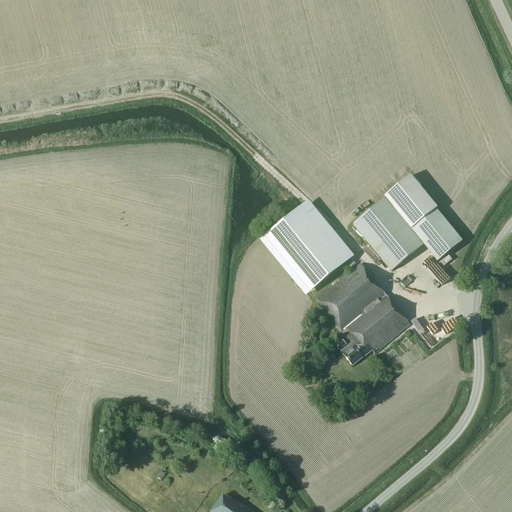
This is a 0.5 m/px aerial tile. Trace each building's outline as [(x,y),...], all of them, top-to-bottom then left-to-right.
[(436,263),(462,242),(410,178),(353,225),(391,271),(422,246),(436,263)] [(259,237),(302,296),(353,259),(310,200),(259,237)] [(410,325),(360,265),(316,301),(352,344),(341,352),(352,367),(372,351),(374,355),(410,325)] [(423,340),(430,349),(456,332),(449,322),(423,340)] [(339,351),(346,345),(342,340),(335,346),(339,351)] [(298,353),(303,361),(310,357),(304,348),(298,353)] [(325,364),(329,359),(324,356),(320,361),(325,364)] [(252,511),(242,504),(214,490),(201,507),(206,511),(252,511)]
